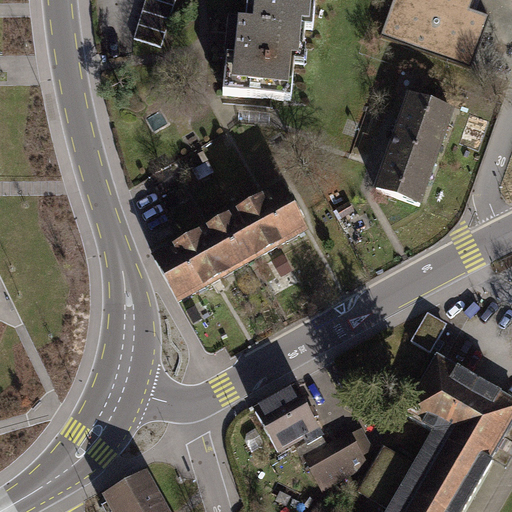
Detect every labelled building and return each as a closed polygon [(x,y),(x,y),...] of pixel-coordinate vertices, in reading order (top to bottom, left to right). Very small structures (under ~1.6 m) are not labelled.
[(148,0),(136,40),(163,48),(177,0),(148,0)] [(304,49),(306,30),(313,31),(316,0),(248,0),(247,23),(229,21),(226,58),(228,58),(224,96),(292,102),(295,65),(305,66),(307,49),(304,49)] [(398,0),(384,40),(473,71),(491,21),(455,8),(458,0),(398,0)] [(458,117),(412,100),(377,196),(423,213),(458,117)] [(247,273),(311,237),(286,191),(221,225),(247,273)] [(350,205),(338,212),(343,222),(356,214),(350,205)] [(183,308),(247,273),(221,225),(157,260),(183,308)] [(432,349),(447,322),(430,313),(416,340),(432,349)] [(511,452),(511,400),(438,358),(405,416),(435,433),(416,467),(383,448),(358,492),(388,509),(386,511),(465,511),(495,461),(504,466),(511,452)] [(358,467),(368,462),(365,455),(374,449),(363,429),(352,435),(351,433),(330,444),(299,389),(257,412),(282,458),(311,441),(319,454),(304,462),(320,489),(335,481),(338,486),(361,473),(358,467)] [(166,511),(146,474),(105,496),(114,511),(166,511)]
